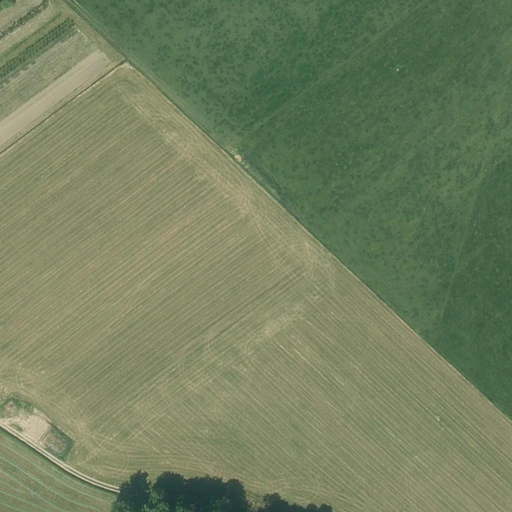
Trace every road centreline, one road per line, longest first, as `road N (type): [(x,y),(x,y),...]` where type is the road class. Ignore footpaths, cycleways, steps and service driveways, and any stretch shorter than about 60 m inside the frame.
road 1 (track): [(327,245),(67,0)]
road 2 (track): [(236,511),(199,498),(99,484),(0,423)]
